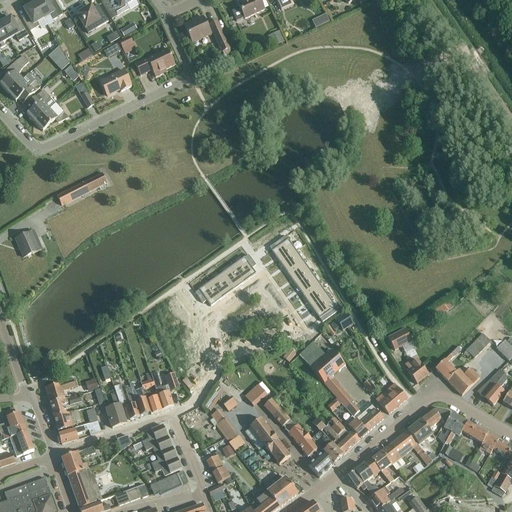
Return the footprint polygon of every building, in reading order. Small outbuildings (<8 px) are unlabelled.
[(46,0),(42,0),(35,4),(48,26),(54,23),(53,21),(62,15),(54,1),(49,4),(46,0)] [(112,20),(117,17),(130,10),(127,5),(135,0),(134,0),(107,0),(102,4),(112,20)] [(240,9),(232,13),(237,23),(244,19),(245,20),(264,11),(259,0),(241,0),(238,2),(239,4),(238,5),(240,9)] [(276,0),(281,10),(291,5),(288,0),(276,0)] [(48,26),(35,4),(24,10),(28,16),(23,19),(30,32),(40,27),(42,30),(48,26)] [(78,15),(77,16),(85,30),(88,34),(96,30),(108,22),(98,6),(89,11),(88,9),(85,11),(84,10),(83,9),(81,9),(80,9),(79,10),(78,11),(77,12),(77,14),(78,15)] [(314,18),(317,26),(330,21),(327,13),(314,18)] [(28,37),(19,21),(17,17),(12,20),(11,18),(0,25),(9,39),(15,36),(19,42),(28,37)] [(213,34),(222,53),(223,53),(228,50),(229,50),(217,22),(209,26),(209,27),(207,28),(203,18),(184,26),(187,32),(186,33),(186,34),(187,38),(189,38),(192,44),(211,35),(213,34)] [(70,21),(64,24),(69,31),(74,28),(70,21)] [(9,39),(0,25),(0,24),(0,49),(5,47),(3,43),(9,39)] [(128,27),(120,32),(124,39),(132,34),(128,27)] [(279,32),(268,38),(273,49),(284,43),(279,32)] [(116,34),(107,39),(110,44),(119,39),(116,34)] [(130,38),(119,43),(122,50),(125,56),(136,50),(133,45),(130,38)] [(117,45),(110,49),(114,55),(120,51),(117,45)] [(80,54),(83,60),(94,53),(91,47),(80,54)] [(155,78),(162,75),(160,73),(175,66),(167,50),(147,60),(147,59),(135,65),(140,77),(152,71),(155,78)] [(0,84),(0,85),(8,94),(22,80),(18,75),(23,69),(29,63),(23,57),(16,62),(4,73),(8,78),(0,85),(0,84)] [(68,66),(62,72),(66,76),(72,71),(68,66)] [(130,86),(131,86),(124,71),(100,83),(107,97),(120,91),(121,93),(131,88),(130,86)] [(22,80),(8,94),(16,103),(16,102),(18,100),(22,105),(40,88),(28,75),(22,80)] [(78,86),(81,93),(88,90),(85,83),(78,86)] [(27,114),(26,114),(35,123),(55,105),(43,91),(25,108),(29,113),(27,114)] [(87,94),(81,97),(88,109),(94,106),(87,94)] [(55,105),(35,123),(43,132),(55,121),(58,124),(69,119),(55,105)] [(102,174),(56,197),(61,207),(107,184),(102,174)] [(38,252),(30,234),(15,240),(23,259),(38,252)] [(272,252),(280,264),(296,252),(288,241),(282,245),(277,248),(272,252)] [(296,252),(280,264),(288,275),(304,263),(296,252)] [(244,259),(233,267),(244,283),(256,275),(252,269),(248,264),(245,259),(244,259)] [(304,263),(288,275),(296,286),(312,275),(304,263)] [(233,267),(222,275),(233,291),(244,283),(233,267)] [(222,275),(210,283),(222,299),(233,291),(222,275)] [(312,275),(296,286),(304,297),(320,286),(312,275)] [(210,283),(199,291),(199,292),(203,297),(206,302),(211,308),(222,299),(210,283)] [(320,286),(304,297),(312,309),(328,297),(320,286)] [(241,296),(248,291),(245,287),(238,293),(241,296)] [(328,297),(312,309),(320,320),(325,316),(330,313),(336,309),(328,297)] [(452,309),(449,303),(444,306),(431,313),(435,320),(448,312),(447,312),(452,309)] [(336,321),(330,326),(334,332),(340,328),(342,331),(352,325),(346,315),(336,321)] [(405,330),(388,339),(394,352),(412,342),(405,330)] [(482,336),(479,339),(486,347),(490,343),(482,336)] [(474,343),(482,351),(483,350),(486,347),(479,339),(475,343),(474,343)] [(505,341),(496,350),(500,354),(509,346),(506,343),(505,341)] [(470,347),(478,355),(482,351),(474,343),(470,347)] [(332,379),(345,367),(332,352),(326,358),(313,344),(299,357),(353,419),(360,413),(352,405),(354,404),(332,379)] [(509,346),(500,354),(504,358),(511,350),(511,349),(510,347),(509,346)] [(435,370),(449,384),(462,397),(479,379),(470,369),(464,375),(459,370),(456,373),(447,364),(450,360),(451,361),(461,350),(458,347),(435,370)] [(470,347),(466,352),(469,356),(474,360),(478,355),(470,347)] [(282,359),(289,364),(295,355),(293,354),(290,351),(289,350),(282,359)] [(416,361),(411,365),(409,363),(404,367),(409,372),(407,373),(417,386),(428,377),(416,361)] [(111,379),(107,368),(101,370),(105,381),(111,379)] [(499,389),(503,384),(508,379),(504,375),(505,375),(500,371),(477,393),(492,407),(504,394),(499,389)] [(155,374),(150,375),(153,385),(153,387),(156,397),(161,412),(173,407),(166,387),(160,389),(158,384),(155,374)] [(153,387),(153,385),(150,375),(146,376),(148,383),(141,385),(142,390),(142,391),(153,387)] [(179,389),(177,384),(174,375),(165,378),(170,393),(179,389)] [(62,392),(75,388),(73,381),(60,386),(60,385),(45,389),(50,405),(65,400),(62,392)] [(86,384),(88,392),(98,389),(95,381),(86,384)] [(375,393),(369,385),(368,382),(363,386),(371,396),(375,393)] [(258,386),(244,398),(253,408),(267,396),(258,386)] [(120,406),(126,404),(120,387),(114,389),(116,396),(120,406)] [(511,387),(502,403),(511,409),(511,387)] [(388,416),(406,401),(396,389),(378,405),(388,416)] [(99,406),(105,404),(100,390),(94,392),(99,406)] [(132,394),(130,390),(125,391),(130,404),(131,403),(132,405),(125,407),(130,421),(140,418),(132,394)] [(138,392),(132,394),(140,418),(150,414),(145,399),(144,395),(142,391),(142,390),(138,392)] [(161,412),(156,397),(151,399),(149,393),(144,395),(145,399),(150,414),(151,416),(161,412)] [(231,410),(240,403),(232,394),(224,402),(231,410)] [(70,406),(81,402),(80,396),(68,400),(70,406)] [(106,410),(112,429),(126,425),(120,406),(116,396),(111,397),(115,407),(106,410)] [(65,400),(50,405),(54,418),(66,415),(64,406),(68,404),(67,400),(65,401),(65,400)] [(282,428),(289,422),(279,411),(278,411),(270,402),(263,408),(282,428)] [(334,402),(327,409),(331,414),(339,407),(334,402)] [(356,421),(367,433),(383,421),(371,408),(356,421)] [(14,430),(24,427),(19,414),(16,415),(14,410),(4,414),(8,424),(0,427),(0,433),(8,431),(14,429),(14,430)] [(86,412),(90,425),(98,423),(94,410),(86,412)] [(428,431),(440,421),(443,424),(449,414),(447,412),(435,410),(421,422),(428,431)] [(66,415),(54,418),(58,433),(73,428),(72,427),(76,425),(75,423),(80,421),(78,411),(66,415)] [(244,444),(238,437),(218,411),(210,417),(217,426),(215,427),(229,444),(234,452),(244,444)] [(452,432),(459,419),(451,415),(443,429),(447,431),(444,437),(440,434),(437,439),(441,444),(444,446),(445,443),(452,432)] [(356,422),(354,420),(352,418),(342,427),(349,435),(350,434),(352,432),(360,441),(366,434),(367,433),(356,421),(356,422)] [(452,432),(445,443),(449,446),(455,435),(459,438),(461,433),(467,424),(459,419),(452,432)] [(289,458),(260,420),(249,429),(250,431),(245,435),(259,453),(264,449),(278,467),(289,458)] [(317,420),(311,425),(319,434),(322,431),(324,429),(317,420)] [(332,445),(343,457),(360,441),(352,432),(350,434),(349,435),(348,436),(343,432),(344,431),(333,420),(326,426),(327,427),(324,429),(322,431),(325,435),(327,433),(335,442),(332,445)] [(435,439),(428,431),(421,422),(407,432),(418,446),(426,440),(429,443),(435,439)] [(58,434),(61,446),(77,441),(75,435),(88,431),(90,437),(100,433),(98,423),(90,425),(58,434)] [(319,451),(311,442),(303,433),(294,423),(284,431),(295,443),(307,459),(308,458),(310,460),(319,451)] [(487,436),(467,424),(461,433),(481,445),(487,436)] [(144,448),(167,438),(162,426),(151,431),(146,434),(148,440),(142,443),(144,448)] [(26,433),(24,427),(14,430),(14,429),(8,431),(9,435),(0,438),(0,442),(4,441),(10,439),(26,433)] [(427,458),(422,451),(418,446),(407,432),(380,454),(391,467),(392,466),(396,472),(405,465),(400,460),(413,450),(426,467),(431,463),(431,462),(427,458)] [(33,452),(26,433),(10,439),(16,458),(33,452)] [(311,442),(319,451),(322,454),(333,466),(342,457),(343,457),(332,445),(331,446),(319,434),(311,442)] [(487,436),(481,445),(468,468),(476,473),(479,468),(475,466),(483,452),(489,456),(492,451),(497,442),(487,436)] [(121,451),(123,450),(131,445),(127,437),(117,440),(121,451)] [(172,449),(167,438),(144,448),(146,452),(152,449),(155,456),(172,449)] [(511,450),(497,442),(492,451),(509,461),(511,456),(511,450)] [(230,446),(222,450),(225,457),(233,453),(230,446)] [(254,447),(244,452),(252,469),(262,464),(254,447)] [(447,457),(451,451),(446,448),(442,454),(447,457)] [(84,459),(95,455),(93,449),(61,460),(68,478),(89,471),(87,465),(81,467),(78,458),(83,457),(84,459)] [(172,449),(155,456),(158,462),(151,465),(153,469),(176,459),(172,449)] [(333,466),(322,454),(319,451),(310,460),(313,463),(308,468),(319,479),(333,466)] [(451,451),(447,457),(458,463),(462,457),(451,451)] [(216,458),(220,464),(223,462),(219,454),(215,456),(216,458)] [(385,471),(390,467),(391,467),(380,454),(371,461),(380,473),(389,485),(393,482),(388,476),(389,476),(385,471)] [(432,454),(427,458),(431,462),(436,458),(432,454)] [(0,469),(15,464),(11,455),(0,458),(0,469)] [(501,476),(494,488),(504,494),(511,482),(506,479),(511,469),(511,456),(509,461),(507,465),(501,476)] [(220,464),(216,458),(206,463),(209,469),(220,464)] [(170,475),(181,471),(176,459),(153,469),(155,474),(162,471),(165,478),(170,475)] [(371,461),(364,466),(373,478),(380,473),(371,461)] [(421,461),(414,466),(418,472),(425,467),(421,461)] [(220,464),(209,469),(212,475),(223,469),(220,464)] [(364,466),(353,474),(366,490),(369,494),(373,491),(366,483),(373,478),(364,466)] [(230,479),(223,469),(212,475),(217,486),(230,479)] [(102,502),(97,486),(93,475),(91,476),(89,471),(68,478),(79,510),(99,503),(102,502)] [(495,472),(491,479),(487,486),(491,489),(499,475),(495,472)] [(182,487),(187,484),(182,473),(177,476),(182,487)] [(366,490),(353,474),(346,479),(351,486),(352,485),(356,491),(360,488),(363,492),(366,490)] [(177,475),(171,477),(176,489),(182,487),(177,476),(177,475)] [(283,493),(290,502),(298,496),(285,480),(281,483),(276,476),(272,480),(276,486),(283,493)] [(176,489),(171,477),(166,480),(171,491),(176,489)] [(132,491),(138,489),(144,486),(142,479),(120,487),(123,494),(126,493),(132,491)] [(56,511),(51,495),(49,496),(46,488),(47,488),(44,480),(4,494),(4,495),(6,494),(9,501),(0,504),(0,511),(56,511)] [(166,480),(161,482),(166,494),(171,491),(166,480)] [(161,482),(156,484),(160,494),(161,496),(166,494),(161,482)] [(160,494),(156,484),(150,487),(155,496),(160,494)] [(138,489),(141,499),(142,500),(148,497),(144,486),(138,489)] [(210,497),(224,491),(222,486),(208,492),(210,497)] [(276,486),(267,494),(279,510),(290,502),(283,493),(276,486)] [(493,490),(491,493),(501,499),(502,498),(504,494),(494,488),(493,490)] [(132,491),(135,501),(141,499),(138,489),(132,491)] [(386,500),(385,498),(388,495),(384,489),(380,492),(372,498),(368,501),(376,511),(377,511),(392,501),(403,493),(400,490),(386,500)] [(126,493),(130,503),(135,501),(132,491),(126,493)] [(398,503),(410,494),(408,491),(396,499),(398,503)] [(120,495),(124,505),(130,503),(126,493),(123,494),(120,495)] [(276,511),(279,510),(267,494),(256,503),(252,507),(255,511),(276,511)] [(118,507),(124,505),(120,495),(115,497),(118,507)] [(426,511),(417,498),(408,505),(413,511),(426,511)] [(354,511),(353,502),(351,500),(340,502),(341,511),(361,511),(355,511),(354,511)] [(394,511),(391,507),(394,504),(392,501),(377,511),(394,511)] [(101,508),(99,503),(79,510),(79,511),(106,511),(110,510),(109,506),(101,508)] [(318,511),(312,503),(299,511),(318,511)]
